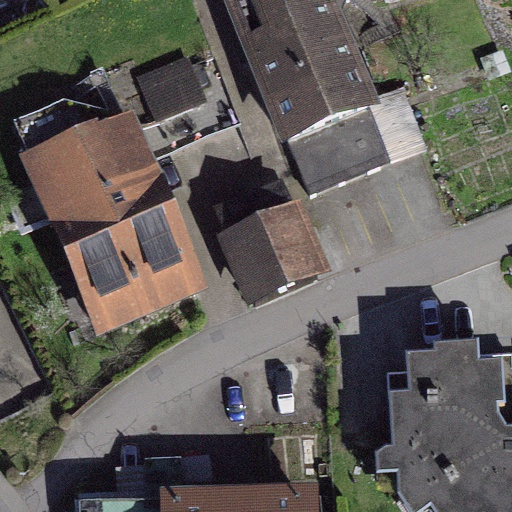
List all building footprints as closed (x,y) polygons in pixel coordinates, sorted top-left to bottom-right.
[(231,0),(314,204),(395,171),(325,0),(231,0)] [(189,102),(183,67),(149,73),(155,108),(189,102)] [(96,341),(206,297),(132,115),(22,159),(96,341)] [(217,222),(253,310),(328,280),(292,192),(217,222)] [(508,423),(506,381),(483,382),(482,371),(413,374),(415,412),(393,413),(397,493),(405,493),(403,511),(511,511),(511,449),(504,450),(503,423),(508,423)] [(317,511),(318,503),(249,504),(249,511),(317,511)]
